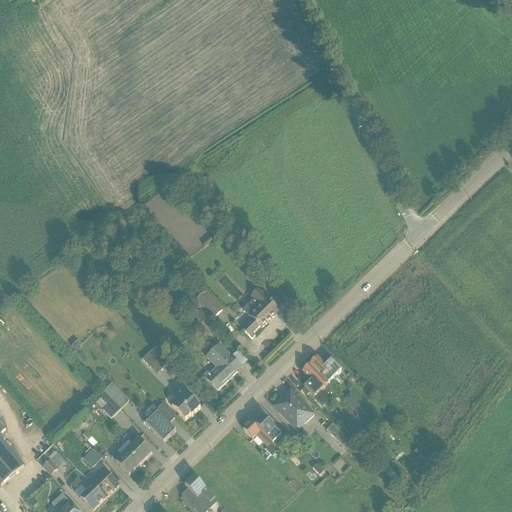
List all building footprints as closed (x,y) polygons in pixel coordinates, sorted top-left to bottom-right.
[(254,341),(282,314),(259,290),(240,308),(253,322),(244,331),(254,341)] [(80,346),(83,351),(89,348),(86,343),(80,346)] [(217,392),(244,367),(222,343),(206,358),(217,369),(205,380),(217,392)] [(159,352),(149,361),(166,379),(176,369),(159,352)] [(330,385),(345,371),(334,359),(328,365),(320,357),(311,366),(330,385)] [(330,385),(311,366),(304,373),(312,381),(307,387),(318,398),(330,385)] [(111,413),(119,422),(138,405),(121,387),(107,400),(115,409),(111,413)] [(298,433),(317,415),(291,389),(272,408),(298,433)] [(192,418),(200,410),(182,391),(174,399),(177,402),(171,408),(185,422),(190,417),(192,418)] [(352,401),(354,409),(363,406),(360,398),(352,401)] [(42,416),(47,413),(40,404),(36,408),(42,416)] [(161,407),(143,424),(157,439),(158,438),(164,444),(176,433),(169,426),(175,420),(161,407)] [(257,424),(275,443),(285,434),(267,414),(257,424)] [(269,449),(275,443),(257,424),(254,421),(243,431),(253,441),(258,437),(269,449)] [(88,438),(101,450),(106,445),(93,433),(88,438)] [(0,483),(2,485),(25,465),(0,436),(0,483)] [(144,465),(156,454),(142,438),(130,449),(144,465)] [(144,465),(130,449),(117,461),(132,476),(144,465)] [(97,470),(109,463),(102,451),(90,458),(97,470)] [(63,453),(56,459),(59,463),(51,469),(58,478),(73,466),(63,453)] [(108,497),(120,485),(106,472),(94,484),(108,497)] [(196,511),(208,511),(220,502),(197,476),(186,486),(189,490),(182,497),(196,511)] [(95,511),(108,497),(94,484),(81,498),(95,511)] [(78,511),(64,495),(53,505),(59,511),(78,511)]
